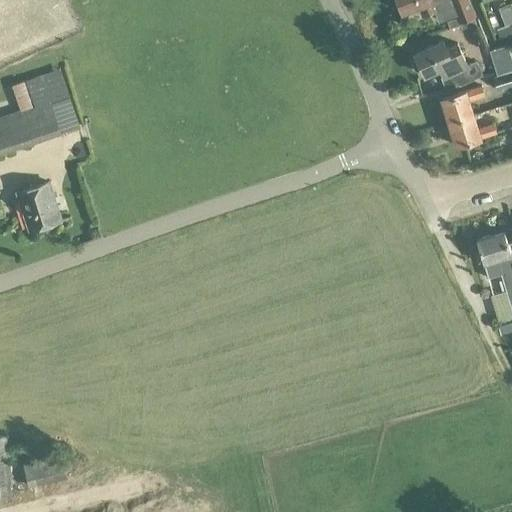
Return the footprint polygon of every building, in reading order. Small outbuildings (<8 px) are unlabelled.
[(438,0),(398,0),(403,13),(419,7),(422,16),(436,10),(442,8),(438,0)] [(462,31),(476,26),(477,26),(467,0),(452,0),(451,1),(462,31)] [(511,22),(497,28),(501,39),(511,34),(511,22)] [(455,45),(447,49),(443,40),(415,53),(417,59),(414,60),(412,64),(415,70),(419,72),(423,70),(425,76),(451,64),(454,72),(441,78),(445,90),(460,85),(482,75),(476,62),(465,67),(462,59),(455,45)] [(498,90),(511,85),(511,72),(495,78),(498,90)] [(484,96),(481,87),(467,91),(442,99),(449,123),(474,115),(469,100),(484,96)] [(0,117),(0,155),(62,135),(51,101),(0,117)] [(478,129),(474,115),(449,123),(457,147),(482,139),(481,138),(496,133),(493,124),(478,129)] [(61,220),(48,183),(19,193),(32,230),(61,220)] [(509,290),(511,301),(511,303),(510,304),(511,309),(511,257),(504,231),(476,240),(480,251),(477,251),(475,253),(478,261),(480,262),(483,261),(488,279),(504,274),(505,279),(499,281),(502,292),(509,290)] [(6,437),(0,437),(0,501),(12,500),(6,437)] [(29,488),(67,479),(62,456),(24,465),(29,488)]
